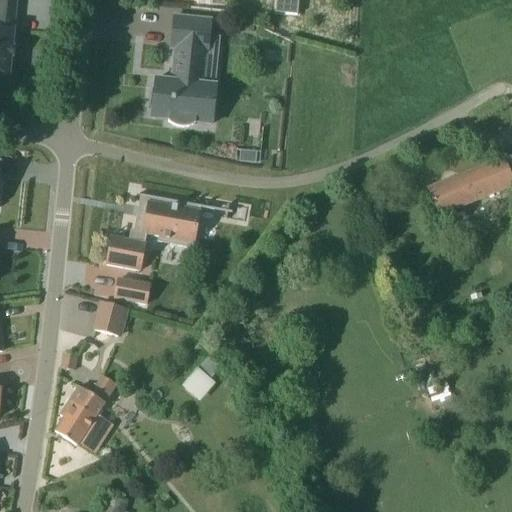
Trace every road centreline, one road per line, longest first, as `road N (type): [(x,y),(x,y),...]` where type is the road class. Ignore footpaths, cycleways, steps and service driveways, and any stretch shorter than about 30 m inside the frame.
road 1 (residential): [(16,511),(67,141)]
road 2 (unclassified): [(67,141),(87,0)]
